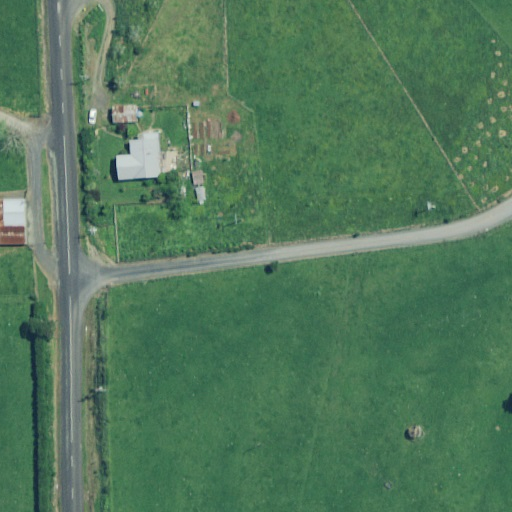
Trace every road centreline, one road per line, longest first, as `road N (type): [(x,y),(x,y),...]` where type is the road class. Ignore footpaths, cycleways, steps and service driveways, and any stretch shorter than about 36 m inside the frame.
road 1 (unclassified): [(68,283),(408,237),(494,217),(511,205)]
road 2 (unclassified): [(68,283),(55,0)]
road 3 (unclassified): [(73,511),(68,283)]
